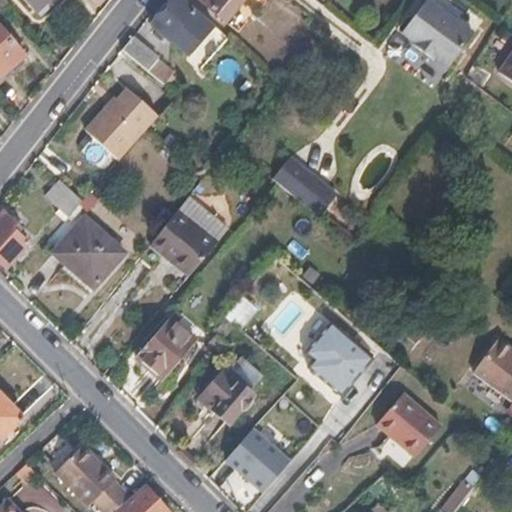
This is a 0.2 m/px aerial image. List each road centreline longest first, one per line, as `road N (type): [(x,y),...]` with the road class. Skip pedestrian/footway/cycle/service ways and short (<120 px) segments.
road 1 (residential): [(0,300),(206,511)]
road 2 (residential): [(0,169),(128,0)]
